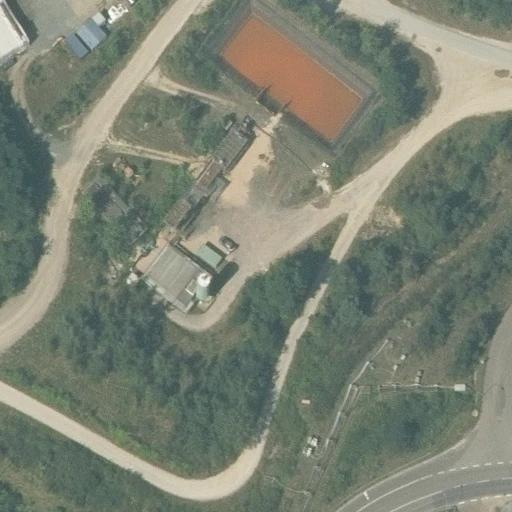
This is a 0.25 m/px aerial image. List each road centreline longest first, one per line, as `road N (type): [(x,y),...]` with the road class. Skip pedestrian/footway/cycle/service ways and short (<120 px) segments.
road 1 (track): [(511,91),(432,111),(387,159),(272,380),(244,467),(218,486),(189,488),(0,393)]
road 2 (track): [(500,91),(371,0)]
